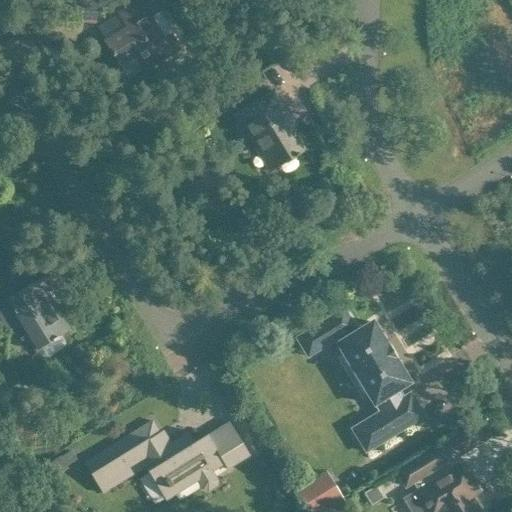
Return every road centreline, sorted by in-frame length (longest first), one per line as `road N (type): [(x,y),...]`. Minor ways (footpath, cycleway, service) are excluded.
road 1 (residential): [(418,215),(173,328),(159,324),(0,67)]
road 2 (residential): [(418,215),(377,150),(367,116),(369,0)]
road 3 (residential): [(511,374),(418,215)]
